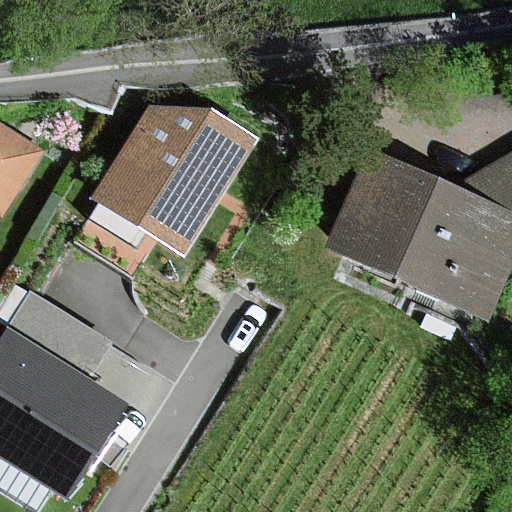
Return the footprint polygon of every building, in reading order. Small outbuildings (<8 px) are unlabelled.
[(213,104),(154,101),(96,194),(103,199),(161,235),(189,252),(222,198),(262,135),(213,104)] [(43,150),(0,122),(0,214),(2,216),(43,150)] [(511,209),(455,184),(371,148),(332,243),(491,317),(511,266),(511,209)] [(511,152),(455,184),(511,209),(511,152)] [(161,235),(103,199),(76,241),(134,277),(161,235)] [(33,289),(11,323),(93,376),(115,342),(33,289)] [(0,339),(0,451),(72,497),(133,401),(93,376),(11,323),(0,339)]
